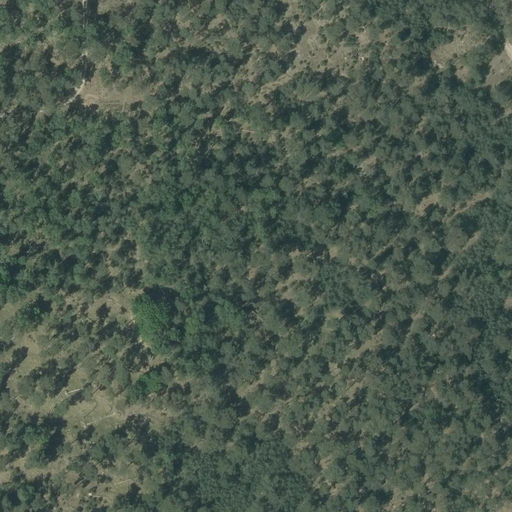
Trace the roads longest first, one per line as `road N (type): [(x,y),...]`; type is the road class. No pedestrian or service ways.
road 1 (track): [(73,99),(134,100),(260,81),(294,85)]
road 2 (track): [(0,119),(73,99),(87,77),(85,0)]
